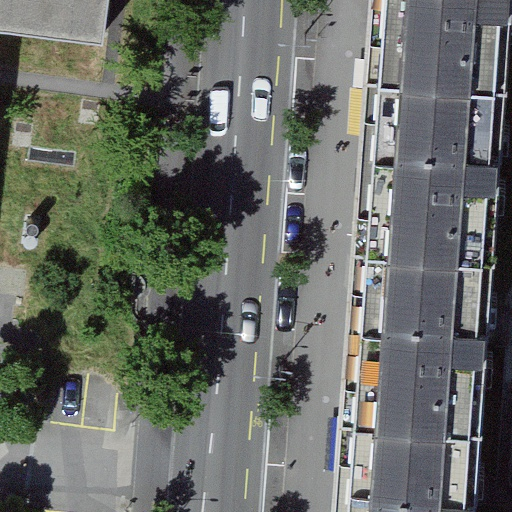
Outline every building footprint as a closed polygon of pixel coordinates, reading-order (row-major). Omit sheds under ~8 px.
[(0,0),(0,23),(116,38),(121,0),(0,0)] [(511,0),(373,0),(370,54),(511,73),(511,67),(511,0)] [(500,247),(511,73),(370,54),(357,227),(500,247)] [(488,420),(500,247),(357,227),(345,405),(488,420)] [(481,511),(488,420),(345,405),(336,511),(481,511)]
